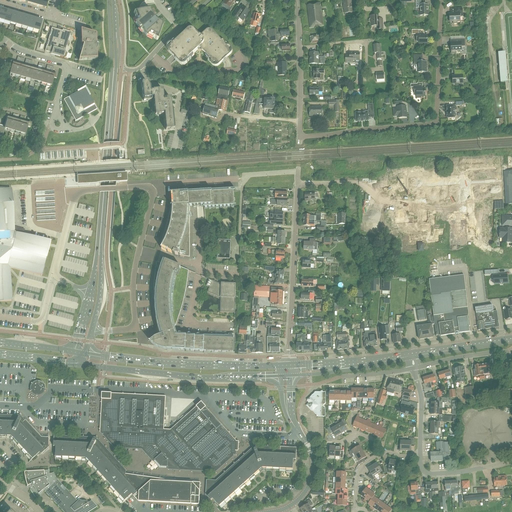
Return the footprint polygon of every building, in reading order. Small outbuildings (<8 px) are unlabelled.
[(193,0),(191,0),(184,7),(187,11),(196,3),(193,0)] [(234,0),(225,0),(222,5),(228,11),(229,12),(232,9),(230,7),(234,0)] [(351,0),(349,0),(343,1),(345,13),(353,12),(351,0)] [(415,0),(416,6),(419,6),(420,7),(420,16),(424,16),(425,16),(429,16),(429,11),(428,11),(428,9),(429,9),(429,5),(425,5),(424,0),(415,0)] [(323,25),(320,3),(307,5),(310,27),(323,25)] [(238,8),(232,18),(238,21),(239,19),(243,21),(250,11),(243,7),(241,10),(238,8)] [(455,14),(449,15),(450,22),(453,22),(453,24),(457,23),(457,21),(460,21),(460,17),(463,17),(463,8),(455,8),(455,14)] [(139,11),(133,12),(135,17),(137,17),(138,21),(137,21),(137,22),(136,23),(135,24),(139,28),(143,32),(146,37),(147,36),(148,35),(149,35),(150,34),(153,36),(153,37),(157,40),(163,24),(158,21),(155,25),(153,24),(155,22),(151,17),(149,19),(147,17),(152,14),(150,9),(144,10),(140,11),(139,11)] [(4,20),(10,22),(13,12),(7,11),(4,20)] [(10,22),(16,24),(19,14),(13,12),(10,22)] [(250,26),(256,27),(257,23),(259,23),(259,20),(260,15),(254,13),(253,18),(252,18),(250,26)] [(16,24),(22,25),(24,16),(19,14),(16,24)] [(22,25),(27,27),(30,17),(24,16),(22,25)] [(370,19),(369,20),(369,22),(370,23),(371,23),(371,26),(374,26),(374,27),(375,28),(377,28),(377,29),(383,29),(382,21),(379,21),(378,20),(378,16),(370,16),(371,19),(370,19)] [(27,27),(33,29),(36,19),(30,17),(27,27)] [(33,29),(39,30),(42,21),(36,19),(33,29)] [(56,54),(55,56),(63,58),(64,55),(65,55),(66,51),(65,51),(67,46),(69,41),(68,40),(70,36),(71,32),(63,29),(62,31),(52,28),(51,30),(52,31),(50,35),(48,41),(49,41),(47,45),(45,51),(56,54)] [(168,48),(168,49),(168,50),(168,51),(169,51),(174,57),(180,63),(180,64),(181,64),(182,64),(182,65),(183,65),(184,65),(185,64),(186,64),(191,59),(190,57),(198,50),(197,49),(198,48),(201,48),(202,49),(202,50),(209,58),(208,59),(212,64),(213,65),(214,65),(214,66),(215,66),(216,66),(217,66),(217,65),(218,65),(219,65),(230,53),(231,53),(231,52),(232,52),(232,51),(232,50),(232,49),(231,48),(231,47),(226,42),(224,44),(212,31),(212,30),(211,30),(210,29),(209,29),(208,29),(207,30),(206,30),(201,35),(200,35),(194,30),(194,29),(193,29),(192,29),(191,29),(190,29),(189,29),(189,30),(188,30),(175,42),(174,41),(169,45),(169,46),(168,46),(168,47),(168,48)] [(289,30),(281,30),(281,32),(278,32),(278,29),(270,30),(268,31),(269,37),(270,37),(271,42),(278,41),(278,37),(281,37),(289,36),(289,30)] [(83,45),(79,60),(79,61),(80,60),(96,59),(96,60),(97,60),(96,51),(98,46),(96,45),(96,34),(81,30),(81,38),(81,44),(83,45)] [(413,34),(416,34),(416,41),(419,41),(419,45),(423,45),(423,44),(427,44),(427,43),(427,40),(427,36),(423,36),(423,34),(422,34),(419,34),(419,30),(413,30),(413,34)] [(311,36),(310,37),(311,44),(320,42),(319,36),(317,36),(317,35),(311,36)] [(457,44),(451,45),(451,54),(455,53),(455,51),(461,51),(461,47),(465,46),(465,40),(456,40),(457,44)] [(318,64),(322,64),(322,61),(323,61),(323,57),(318,57),(318,52),(310,52),(310,64),(318,64)] [(505,52),(504,52),(498,53),(500,83),(508,82),(505,52)] [(346,56),(346,63),(354,63),(355,62),(355,60),(359,60),(359,53),(349,53),(349,56),(346,56)] [(413,61),(417,61),(417,73),(421,73),(422,73),(426,73),(426,68),(426,66),(426,62),(422,62),(422,61),(422,55),(413,55),(413,61)] [(11,62),(10,65),(9,66),(12,67),(10,75),(51,87),(54,79),(56,79),(57,75),(55,74),(54,76),(13,64),(13,62),(11,62)] [(286,75),(285,70),(285,69),(287,69),(287,62),(277,63),(278,75),(286,75)] [(320,79),(320,74),(323,74),(323,70),(314,70),(314,79),(320,79)] [(454,71),(454,77),(452,77),(453,84),(456,84),(456,86),(460,86),(460,84),(463,83),(463,79),(466,79),(465,70),(454,71)] [(147,82),(142,83),(143,101),(151,100),(151,98),(153,98),(155,115),(163,115),(163,113),(164,113),(165,130),(173,129),(173,127),(170,98),(163,98),(162,89),(152,90),(152,91),(150,91),(150,88),(147,82)] [(410,84),(410,88),(414,88),(414,94),(416,94),(416,98),(421,98),(421,97),(425,97),(425,96),(425,93),(425,89),(421,89),(421,87),(419,87),(417,87),(417,84),(410,84)] [(64,99),(72,115),(75,121),(97,109),(89,95),(90,95),(85,86),(77,91),(77,92),(64,99)] [(220,87),(219,94),(217,99),(227,102),(228,96),(230,89),(220,87)] [(234,90),(232,97),(244,100),(245,93),(234,90)] [(263,106),(264,106),(275,107),(275,100),(265,99),(266,91),(258,90),(255,106),(260,106),(260,105),(260,99),(263,100),(263,106)] [(252,103),(252,101),(253,101),(254,95),(250,94),(251,92),(248,91),(248,93),(247,93),(246,100),(247,100),(245,112),(250,113),(252,103)] [(219,110),(225,111),(227,102),(217,99),(216,106),(207,104),(212,105),(211,108),(213,108),(212,112),(213,113),(212,117),(216,118),(219,110)] [(339,112),(339,100),(329,101),(329,105),(335,105),(335,112),(339,112)] [(203,114),(212,117),(213,113),(212,112),(213,108),(211,108),(212,105),(207,104),(208,102),(204,101),(204,103),(206,104),(203,114)] [(397,110),(393,110),(394,117),(398,116),(398,118),(407,117),(406,106),(397,107),(397,110)] [(447,118),(455,118),(455,117),(456,116),(456,113),(455,112),(454,112),(454,110),(456,110),(455,106),(446,106),(447,118)] [(310,107),(310,111),(309,116),(322,116),(322,107),(310,107)] [(181,110),(180,113),(185,114),(187,114),(186,120),(188,120),(189,121),(191,114),(191,112),(181,109),(181,110)] [(355,113),(356,121),(368,120),(367,112),(355,113)] [(0,137),(2,138),(4,129),(25,135),(28,127),(30,128),(31,124),(29,123),(28,124),(7,118),(5,127),(0,125),(0,137)] [(369,196),(367,196),(367,199),(373,198),(373,195),(380,195),(380,188),(376,188),(376,187),(371,187),(371,189),(369,189),(369,196)] [(396,193),(394,193),(395,197),(405,197),(404,188),(396,188),(396,193)] [(163,246),(161,249),(162,249),(163,248),(168,251),(167,252),(169,250),(171,252),(172,252),(173,253),(172,254),(175,256),(175,255),(179,255),(179,256),(180,256),(190,257),(190,239),(190,207),(197,206),(204,206),(204,208),(205,208),(236,206),(236,205),(235,206),(234,192),(235,191),(235,190),(235,189),(228,190),(212,191),(205,191),(189,192),(180,193),(176,193),(172,206),(171,206),(171,207),(172,207),(167,227),(162,246),(163,246)] [(14,216),(13,203),(12,197),(12,190),(0,190),(0,301),(12,301),(11,287),(10,275),(10,271),(10,270),(10,268),(11,268),(21,271),(31,274),(42,276),(46,260),(46,258),(51,242),(42,239),(34,237),(29,235),(23,234),(25,229),(20,227),(19,228),(14,227),(14,216)] [(318,198),(318,193),(305,193),(305,202),(315,201),(315,198),(318,198)] [(405,197),(395,197),(395,202),(397,202),(397,206),(400,206),(405,205),(405,197)] [(494,202),(494,210),(504,210),(503,201),(495,201),(494,202)] [(482,205),(474,206),(475,212),(485,211),(485,205),(488,205),(487,202),(481,202),(482,205)] [(400,210),(398,210),(399,215),(409,214),(408,205),(405,205),(400,206),(400,210)] [(485,211),(475,212),(475,218),(482,218),(482,221),(488,221),(488,217),(485,218),(485,211)] [(271,212),(270,216),(270,218),(274,218),(274,220),(283,220),(283,212),(271,212)] [(503,238),(503,242),(511,242),(511,236),(511,228),(510,229),(511,226),(511,225),(511,216),(503,216),(502,225),(503,225),(502,229),(500,228),(500,238),(503,238)] [(274,218),(270,218),(270,223),(264,223),(263,227),(268,227),(273,227),(273,225),(282,226),(283,220),(274,220),(274,218)] [(456,221),(450,222),(451,225),(454,225),(454,231),(464,230),(464,224),(457,224),(456,221)] [(483,228),(476,228),(476,235),(487,235),(487,228),(489,228),(489,225),(483,225),(483,228)] [(273,234),(278,234),(278,238),(285,238),(286,232),(278,231),(273,231),(273,227),(268,227),(268,233),(273,233),(273,234)] [(454,237),(451,237),(452,240),(458,240),(457,237),(465,236),(464,230),(454,231),(454,237)] [(317,243),(315,243),(315,239),(310,239),(310,242),(304,242),(304,250),(308,250),(308,251),(312,251),(312,250),(312,249),(316,250),(317,243)] [(217,258),(230,259),(231,240),(218,240),(217,258)] [(276,258),(275,261),(280,261),(281,258),(285,259),(285,251),(272,250),(272,255),(276,255),(276,258)] [(151,341),(151,342),(155,346),(157,347),(159,348),(160,348),(161,349),(164,349),(165,350),(167,350),(187,350),(233,352),(234,334),(228,334),(228,335),(177,333),(175,327),(178,318),(181,308),(184,299),(186,290),(187,280),(188,273),(188,270),(164,260),(158,258),(157,262),(156,271),(155,281),(154,290),(155,300),(155,309),(157,319),(159,330),(160,336),(159,336),(157,337),(156,337),(154,338),(153,339),(152,340),(151,341)] [(494,275),(495,283),(508,281),(507,274),(494,275)] [(429,279),(431,296),(433,316),(434,324),(436,336),(455,333),(469,331),(469,326),(470,326),(466,290),(464,275),(429,279)] [(207,292),(220,298),(221,298),(220,312),(235,313),(235,290),(236,284),(221,283),(221,284),(215,281),(215,280),(212,280),(209,279),(206,286),(209,287),(207,292)] [(390,291),(390,279),(381,279),(381,291),(382,291),(388,291),(390,291)] [(269,297),(270,286),(262,286),(254,285),(254,297),(269,297)] [(273,296),(272,305),(282,306),(282,304),(283,297),(282,297),(282,295),(283,295),(283,292),(282,292),(282,291),(282,288),(271,287),(271,292),(270,292),(270,296),(273,296)] [(309,300),(314,300),(314,291),(308,291),(308,293),(301,293),(301,299),(309,300)] [(492,305),(475,308),(476,316),(478,330),(484,329),(485,329),(495,328),(495,327),(494,327),(493,320),(494,320),(494,319),(493,319),(492,311),(493,311),(492,305)] [(418,321),(426,320),(424,306),(416,307),(418,321)] [(266,308),(266,312),(270,312),(270,314),(273,314),(272,318),(281,319),(282,312),(278,312),(278,308),(266,308)] [(300,318),(308,318),(308,311),(305,311),(305,308),(300,308),(300,318)] [(431,325),(434,324),(433,316),(432,316),(432,315),(430,315),(429,311),(427,312),(427,316),(428,323),(427,323),(427,325),(424,326),(426,338),(433,337),(431,325)] [(251,348),(251,353),(255,353),(263,353),(263,344),(263,338),(263,336),(261,336),(261,334),(257,334),(257,338),(257,343),(255,343),(255,344),(256,326),(257,326),(257,320),(251,319),(250,325),(251,325),(250,336),(249,346),(250,346),(250,343),(251,343),(251,344),(251,348)] [(269,326),(269,328),(268,336),(271,336),(272,335),(280,335),(280,329),(272,328),(272,320),(266,320),(265,326),(269,326)] [(397,332),(403,331),(403,325),(402,325),(402,322),(395,323),(397,332)] [(239,334),(246,334),(246,336),(250,336),(251,325),(250,325),(240,325),(239,334)] [(378,328),(380,340),(386,339),(386,335),(389,335),(389,325),(384,326),(384,327),(378,328)] [(417,327),(419,340),(426,338),(424,326),(417,327)] [(393,343),(401,342),(400,334),(392,335),(393,343)] [(305,340),(305,335),(297,335),(297,344),(296,350),(298,351),(302,351),(302,352),(305,352),(305,350),(305,340)] [(246,353),(247,346),(249,346),(250,336),(246,336),(245,336),(245,341),(247,341),(247,342),(244,342),(244,345),(239,345),(239,353),(246,353)] [(279,352),(279,349),(279,344),(279,342),(279,337),(267,337),(267,352),(269,352),(271,352),(279,352)] [(479,379),(482,379),(481,375),(482,375),(481,370),(480,365),(474,366),(475,370),(473,370),(474,376),(476,376),(479,375),(479,379)] [(464,367),(459,368),(453,368),(455,376),(456,376),(457,383),(461,382),(464,382),(463,375),(465,375),(464,367)] [(424,384),(427,383),(429,389),(432,388),(431,385),(430,382),(428,376),(423,378),(424,384)] [(400,393),(401,389),(403,382),(390,379),(387,389),(400,393)] [(38,381),(38,382),(37,382),(36,382),(35,383),(34,383),(34,384),(33,384),(32,385),(32,386),(31,387),(31,388),(31,389),(32,390),(32,391),(32,392),(33,392),(33,393),(34,393),(34,394),(35,394),(36,394),(37,394),(38,394),(39,394),(40,394),(41,393),(42,392),(43,391),(43,390),(43,389),(43,388),(45,389),(45,387),(44,385),(44,384),(43,383),(42,382),(41,382),(40,381),(39,381),(38,381)] [(464,388),(465,391),(465,396),(465,397),(474,396),(473,386),(464,388)] [(410,397),(412,391),(404,389),(402,395),(410,397)] [(387,395),(385,394),(386,391),(381,390),(379,398),(378,400),(377,403),(381,404),(382,401),(383,402),(383,400),(385,400),(387,395)] [(326,392),(320,392),(314,392),(314,393),(313,395),(312,395),(308,399),(307,399),(307,401),(308,401),(310,403),(310,408),(317,415),(317,416),(324,416),(325,408),(323,406),(325,403),(326,392)] [(102,400),(100,426),(103,426),(103,431),(116,445),(143,447),(154,460),(161,467),(167,467),(168,467),(215,470),(219,466),(236,451),(237,451),(237,441),(206,407),(201,402),(198,405),(197,406),(196,406),(196,407),(195,407),(195,408),(192,410),(192,411),(191,412),(189,413),(187,415),(185,417),(183,418),(179,422),(178,423),(177,424),(176,425),(171,429),(170,430),(169,430),(164,430),(164,427),(164,426),(164,423),(164,421),(164,415),(165,415),(165,414),(164,414),(165,407),(165,403),(165,402),(165,398),(165,397),(166,397),(166,396),(165,396),(161,396),(150,395),(128,394),(112,393),(111,393),(110,393),(106,394),(102,395),(102,399),(101,399),(102,400)] [(402,401),(401,406),(402,407),(401,412),(412,415),(414,408),(408,406),(409,403),(402,401)] [(357,415),(352,426),(359,428),(362,419),(358,418),(359,416),(357,415)] [(0,437),(9,437),(31,460),(32,459),(36,455),(39,453),(41,454),(49,447),(49,437),(41,437),(25,420),(24,420),(23,422),(22,422),(19,425),(18,423),(20,420),(19,419),(19,418),(14,418),(1,417),(0,417),(0,437)] [(341,421),(342,423),(337,426),(341,434),(347,430),(344,426),(347,425),(344,419),(341,421)] [(359,428),(365,431),(369,420),(367,419),(366,421),(362,419),(359,428)] [(365,431),(370,433),(374,424),(370,423),(371,421),(369,420),(365,431)] [(370,433),(376,436),(381,425),(379,424),(378,426),(374,424),(370,433)] [(383,426),(381,425),(376,436),(383,439),(386,430),(382,428),(383,426)] [(331,434),(333,433),(336,437),(341,434),(337,426),(331,429),(330,427),(327,429),(331,434)] [(397,446),(400,446),(400,450),(405,451),(406,441),(403,441),(403,438),(398,437),(397,446)] [(54,442),(54,447),(56,447),(56,452),(55,458),(72,459),(86,460),(97,472),(124,502),(132,494),(134,496),(140,491),(125,474),(95,440),(58,438),(54,442)] [(409,438),(409,441),(406,441),(405,451),(411,451),(411,446),(414,447),(414,438),(409,438)] [(437,452),(431,453),(430,453),(431,462),(442,461),(442,460),(448,460),(447,452),(449,452),(449,443),(443,443),(443,442),(436,443),(437,452)] [(329,457),(329,456),(335,456),(335,447),(330,446),(330,447),(327,447),(326,457),(329,457)] [(348,449),(350,452),(349,452),(352,458),(363,451),(359,446),(355,448),(354,446),(348,449)] [(213,499),(219,506),(220,507),(262,469),(293,471),(293,459),(296,460),(296,455),(296,448),(280,447),(280,450),(255,449),(226,475),(217,483),(206,483),(205,494),(211,501),(213,499)] [(343,451),(340,451),(341,447),(335,447),(335,456),(340,457),(340,458),(343,458),(343,451)] [(362,459),(366,457),(363,451),(352,458),(355,456),(358,461),(356,463),(358,465),(363,462),(362,459)] [(391,474),(392,470),(394,471),(396,461),(390,460),(389,465),(385,466),(387,473),(391,474)] [(383,466),(379,467),(377,463),(372,466),(377,474),(380,472),(381,474),(383,474),(385,473),(383,466)] [(375,477),(374,476),(377,474),(372,466),(368,469),(370,472),(367,476),(373,481),(375,477)] [(25,472),(24,472),(24,476),(25,480),(26,483),(26,484),(27,486),(28,485),(29,488),(30,489),(31,492),(33,495),(35,497),(38,495),(39,496),(42,492),(44,490),(45,491),(57,480),(57,479),(55,478),(55,476),(53,473),(51,473),(48,474),(48,470),(47,470),(47,468),(41,468),(40,468),(40,471),(39,471),(39,468),(37,469),(34,469),(33,469),(33,471),(32,471),(25,472)] [(126,474),(125,474),(140,491),(134,496),(139,502),(199,505),(200,483),(178,481),(126,474)] [(504,486),(507,485),(506,476),(500,476),(500,478),(494,478),(494,486),(504,486)] [(57,480),(45,491),(58,506),(70,494),(70,493),(66,489),(64,491),(60,487),(62,485),(59,482),(57,480)] [(410,495),(415,495),(416,502),(420,502),(420,496),(420,493),(418,493),(418,490),(417,483),(410,483),(411,486),(407,486),(408,491),(410,495)] [(366,488),(360,496),(363,498),(362,500),(363,501),(370,491),(366,488)] [(367,500),(369,502),(373,497),(374,497),(375,495),(370,491),(363,501),(365,502),(367,500)] [(70,494),(58,506),(63,511),(88,511),(97,507),(91,501),(88,503),(87,502),(84,501),(81,501),(79,500),(77,501),(70,494)] [(373,497),(369,502),(368,504),(371,506),(369,508),(371,510),(378,500),(374,497),(373,497)] [(303,503),(305,506),(300,509),(302,511),(307,511),(312,509),(310,506),(313,505),(309,499),(303,503)] [(374,509),(377,511),(383,503),(378,500),(371,510),(373,511),(374,509)] [(383,503),(377,511),(378,511),(383,511),(387,506),(383,503)]
